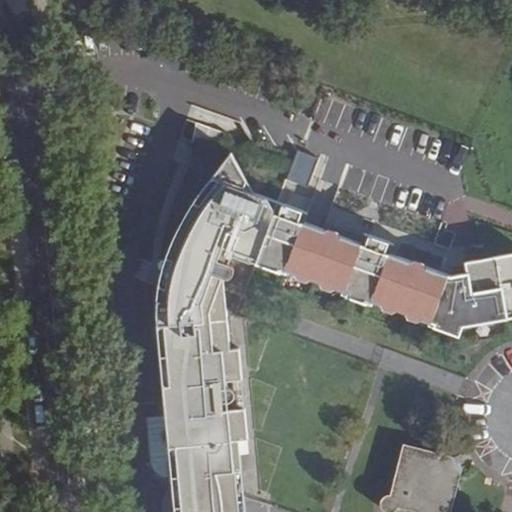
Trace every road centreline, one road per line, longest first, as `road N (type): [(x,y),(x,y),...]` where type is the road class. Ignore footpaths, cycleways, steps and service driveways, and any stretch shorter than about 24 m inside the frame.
road 1 (residential): [(73,511),(38,178),(0,42)]
road 2 (residential): [(239,307),(511,406)]
